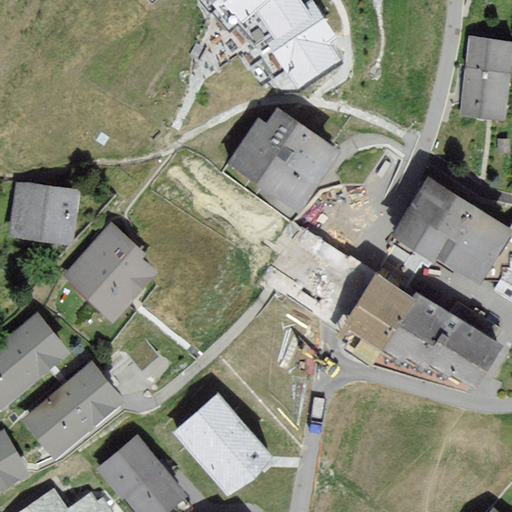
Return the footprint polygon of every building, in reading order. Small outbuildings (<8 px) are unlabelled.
[(213,0),(254,47),(269,35),(301,90),(341,63),(331,42),(339,38),(312,0),(309,0),(304,4),(302,0),(213,0)] [(511,51),(511,42),(470,37),(459,116),(503,121),(511,51)] [(303,214),(340,154),(274,111),(267,123),(259,118),(226,169),(301,216),(303,214)] [(511,235),(511,228),(427,179),(392,238),(480,290),(511,235)] [(80,190),(15,183),(9,238),(73,246),(80,190)] [(111,223),(62,278),(113,324),(162,268),(111,223)] [(358,262),(304,226),(261,289),(337,340),(375,366),(384,353),(418,303),(413,299),(358,262)] [(511,308),(511,235),(480,290),(511,308)] [(405,274),(416,255),(395,244),(384,263),(405,274)] [(418,291),(413,299),(418,303),(384,353),(404,366),(408,360),(429,374),(433,369),(453,383),(456,379),(478,394),(507,351),(418,291)] [(35,308),(0,338),(0,405),(3,409),(71,349),(35,308)] [(20,419),(54,460),(125,401),(92,360),(20,419)] [(273,462),(217,396),(175,432),(231,501),(273,462)] [(4,429),(0,431),(0,493),(31,475),(4,429)] [(97,469),(133,511),(168,511),(187,497),(137,436),(97,469)] [(105,511),(91,491),(67,507),(54,488),(19,511),(105,511)]
